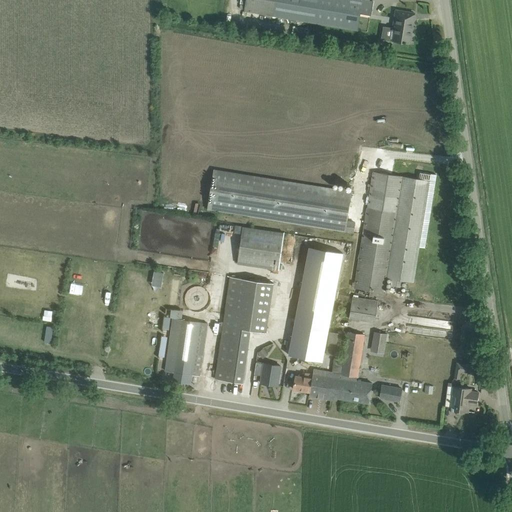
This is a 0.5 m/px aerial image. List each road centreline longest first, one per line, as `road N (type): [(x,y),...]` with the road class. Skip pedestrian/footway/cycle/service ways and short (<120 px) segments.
road 1 (unclassified): [(510,451),(0,370)]
road 2 (tertiary): [(510,451),(444,0)]
